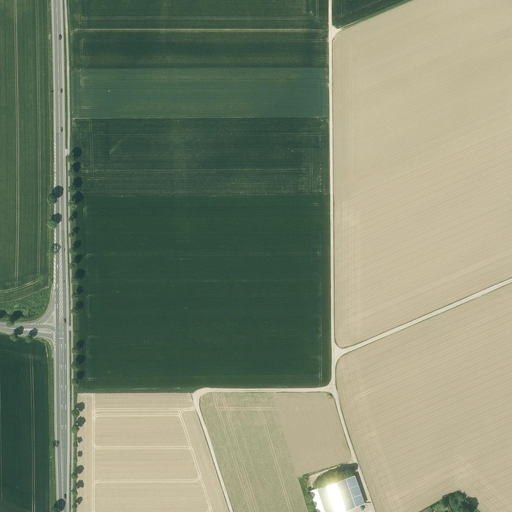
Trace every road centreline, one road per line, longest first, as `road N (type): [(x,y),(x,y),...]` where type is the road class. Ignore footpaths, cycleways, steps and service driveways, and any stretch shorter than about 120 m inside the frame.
road 1 (track): [(330,34),(333,356)]
road 2 (primary): [(63,284),(56,0)]
road 3 (track): [(511,280),(333,356)]
road 4 (primary): [(66,511),(64,336)]
road 5 (track): [(333,356),(334,389),(373,511)]
road 6 (track): [(202,391),(334,389)]
road 7 (track): [(202,391),(193,398),(230,511)]
